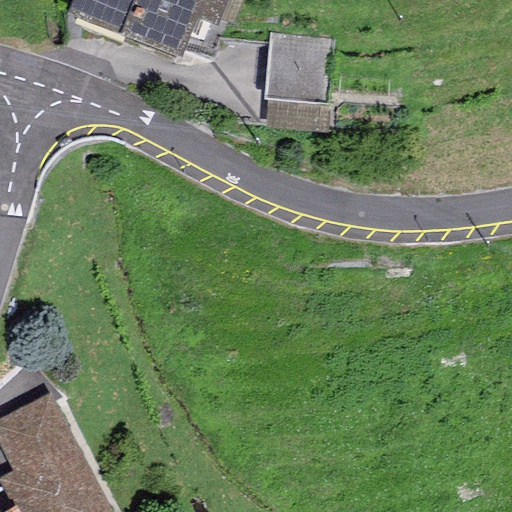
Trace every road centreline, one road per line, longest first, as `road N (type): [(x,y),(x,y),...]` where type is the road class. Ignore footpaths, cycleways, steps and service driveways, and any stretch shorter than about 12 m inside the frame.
road 1 (unclassified): [(511,210),(421,221),(318,209),(25,88)]
road 2 (residential): [(25,88),(0,239)]
